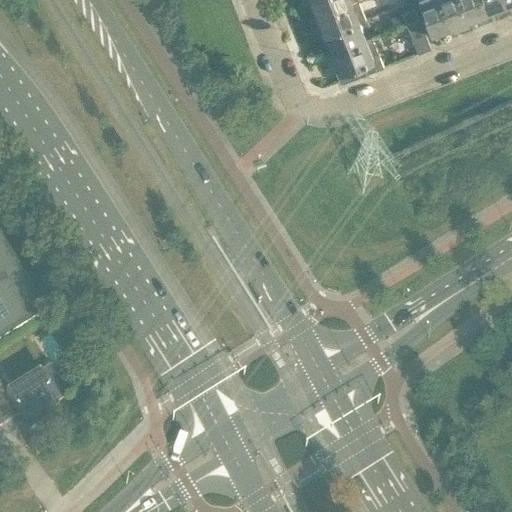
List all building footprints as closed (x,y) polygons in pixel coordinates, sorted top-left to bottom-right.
[(308,0),(314,16),(355,0),(308,0)] [(355,0),(314,16),(321,34),(358,20),(365,17),(358,0),(355,0)] [(451,27),(440,0),(419,0),(432,34),(451,27)] [(461,0),(440,0),(451,27),(470,20),(461,0)] [(461,0),(470,20),(488,13),(482,0),(461,0)] [(482,0),(488,13),(506,5),(503,0),(482,0)] [(402,13),(406,22),(419,17),(415,8),(402,13)] [(419,17),(406,22),(417,52),(430,47),(419,17)] [(326,39),(331,52),(365,38),(358,20),(321,34),(324,40),(326,39)] [(331,52),(328,53),(336,72),(338,71),(342,81),(343,82),(381,67),(383,66),(378,55),(365,38),(331,52)] [(0,346),(46,319),(0,244),(0,346)] [(5,395),(24,426),(58,404),(39,374),(5,395)] [(0,421),(3,426),(13,420),(0,398),(0,421)]
